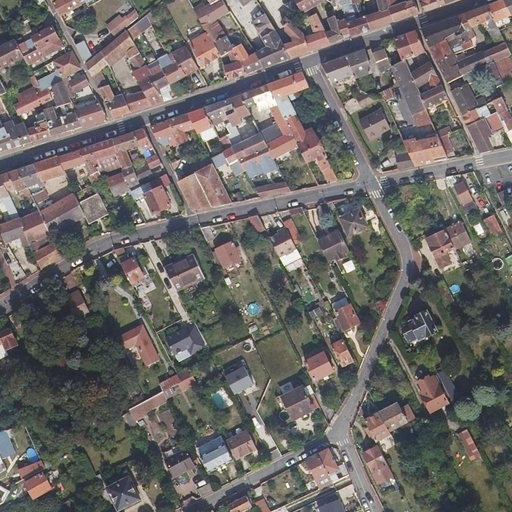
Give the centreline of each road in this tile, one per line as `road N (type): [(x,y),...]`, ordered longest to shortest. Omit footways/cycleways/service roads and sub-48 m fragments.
road 1 (tertiary): [(369,184),(101,242),(0,306)]
road 2 (residential): [(374,194),(407,270),(341,432)]
road 3 (tertiary): [(115,128),(306,62)]
road 4 (tertiary): [(306,62),(478,0)]
road 5 (residential): [(341,432),(188,511)]
road 6 (tertiary): [(511,153),(369,184)]
road 7 (unclassified): [(47,0),(115,128)]
road 8 (residential): [(306,62),(369,184)]
road 9 (tertiary): [(0,164),(115,128)]
